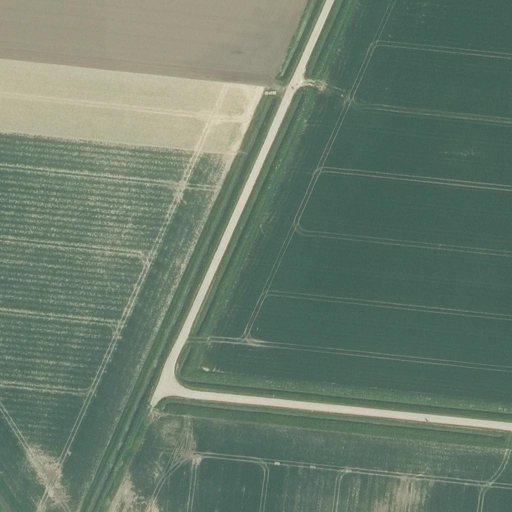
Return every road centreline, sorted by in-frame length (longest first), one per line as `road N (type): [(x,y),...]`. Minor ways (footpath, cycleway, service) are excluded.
road 1 (unclassified): [(511,428),(159,392),(331,0)]
road 2 (track): [(159,392),(105,511)]
